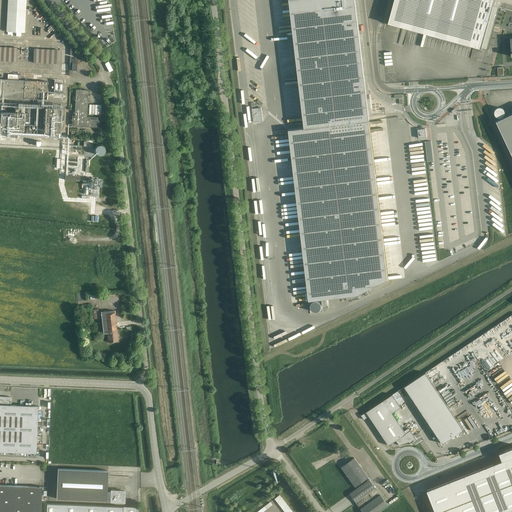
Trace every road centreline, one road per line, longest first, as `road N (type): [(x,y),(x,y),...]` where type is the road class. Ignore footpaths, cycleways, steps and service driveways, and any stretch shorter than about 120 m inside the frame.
road 1 (unclassified): [(274,449),(254,358),(213,0)]
road 2 (unclassified): [(137,387),(145,357),(115,99),(104,68),(49,0)]
road 3 (unclassified): [(274,449),(511,290)]
road 4 (unclassified): [(137,387),(0,380)]
road 5 (unclassified): [(166,511),(146,394),(137,387)]
road 6 (unclassified): [(166,511),(274,449)]
